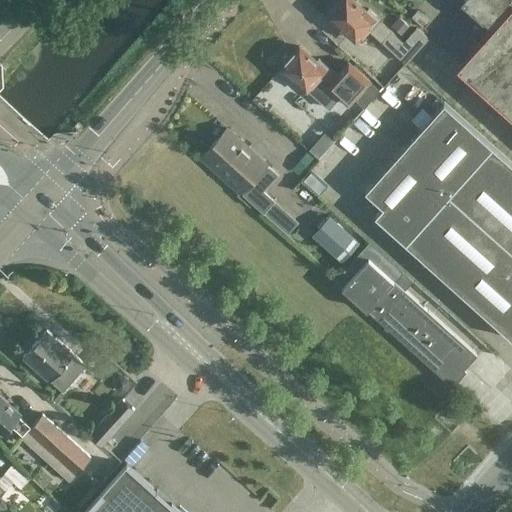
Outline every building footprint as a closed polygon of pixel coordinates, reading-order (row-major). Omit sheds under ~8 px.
[(367,25),(407,60),(429,36),(419,27),(405,42),(379,18),(380,17),(369,7),(366,10),(354,0),(345,0),(343,3),(337,4),(333,9),(334,13),(332,16),(357,38),(367,25)] [(511,0),(461,0),(492,27),(459,65),(503,104),(499,108),(511,120),(511,0)] [(418,8),(412,16),(424,27),(430,19),(418,8)] [(308,88),(308,87),(330,106),(341,94),(350,102),(356,95),(366,104),(382,87),(350,60),(340,71),(332,64),(331,64),(330,65),(320,57),(317,60),(300,45),(294,53),(288,54),(284,59),(285,64),(283,66),(308,88)] [(511,160),(445,101),(366,189),(384,205),(376,214),(511,336),(511,160)] [(227,127),(201,156),(241,191),(241,190),(264,211),(274,200),(262,189),(277,173),(266,163),(227,127)] [(329,215),(312,233),(343,260),(359,242),(329,215)] [(478,353),(370,256),(343,285),(453,385),(463,374),(461,372),(478,353)] [(63,390),(86,364),(46,329),(23,355),(63,390)] [(21,436),(70,479),(90,455),(41,412),(30,425),(17,413),(19,412),(0,395),(0,428),(2,431),(11,421),(24,432),(21,436)] [(134,408),(123,397),(91,432),(102,443),(134,408)] [(180,511),(126,463),(82,511),(180,511)]
